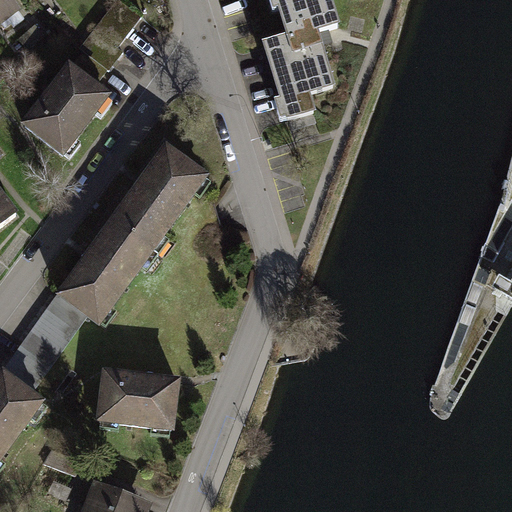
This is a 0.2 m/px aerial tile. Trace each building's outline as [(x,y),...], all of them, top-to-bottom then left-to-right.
[(0,0),(0,26),(19,12),(9,0),(0,0)] [(279,104),(285,122),(314,113),(309,96),(334,89),(321,44),(317,34),(338,28),(329,0),(272,0),(277,13),(284,11),(293,39),(270,46),(287,102),(279,104)] [(83,52),(70,70),(94,89),(122,53),(118,50),(142,19),(118,1),(80,50),(83,52)] [(25,128),(63,157),(108,99),(94,89),(70,70),(25,128)] [(59,297),(102,327),(211,176),(168,146),(157,162),(88,258),(59,297)] [(0,229),(16,217),(0,196),(0,229)] [(511,280),(500,274),(492,287),(504,293),(511,298),(511,280)] [(104,372),(97,423),(174,434),(181,383),(104,372)] [(0,465),(45,405),(2,373),(0,374),(0,465)] [(91,511),(141,511),(143,508),(99,492),(91,511)]
